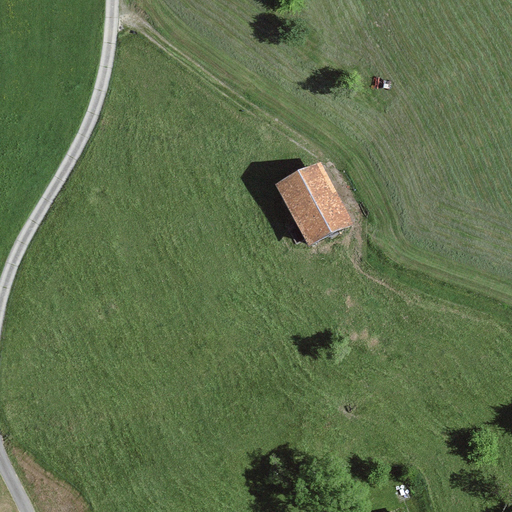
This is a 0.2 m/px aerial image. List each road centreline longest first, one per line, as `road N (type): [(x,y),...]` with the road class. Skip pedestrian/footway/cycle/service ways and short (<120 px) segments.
road 1 (track): [(110,6),(324,154),(353,196),(381,274),(511,330)]
road 2 (unclassified): [(0,309),(17,241),(89,123),(109,53),(110,0)]
